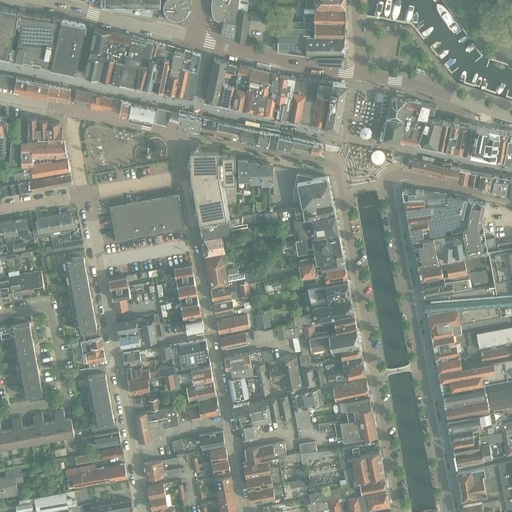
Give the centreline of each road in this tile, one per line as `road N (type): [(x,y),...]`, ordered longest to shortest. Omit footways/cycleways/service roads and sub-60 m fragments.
road 1 (residential): [(401,511),(334,167),(173,131)]
road 2 (residential): [(448,511),(386,181),(403,173),(488,195)]
road 3 (residential): [(0,411),(66,401),(50,304),(0,313)]
road 4 (residential): [(245,511),(211,331)]
road 5 (tertiary): [(363,76),(194,40)]
road 6 (tertiary): [(27,0),(194,40)]
road 7 (residential): [(211,331),(181,178)]
road 8 (tertiary): [(511,117),(363,76)]
road 9 (residential): [(145,511),(118,375)]
